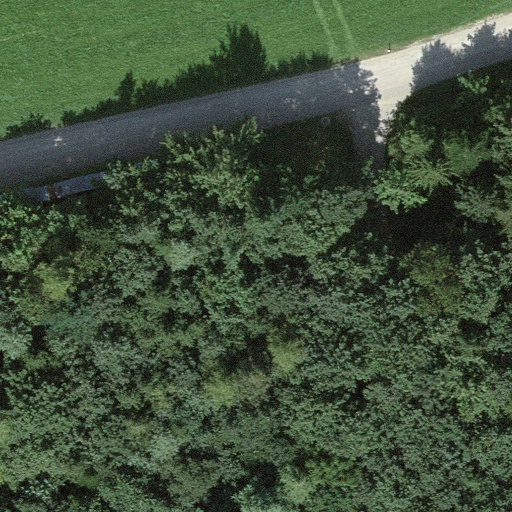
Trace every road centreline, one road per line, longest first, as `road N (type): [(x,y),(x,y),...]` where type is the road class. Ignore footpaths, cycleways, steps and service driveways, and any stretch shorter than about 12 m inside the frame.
road 1 (unclassified): [(0,156),(511,20)]
road 2 (track): [(391,58),(366,511)]
